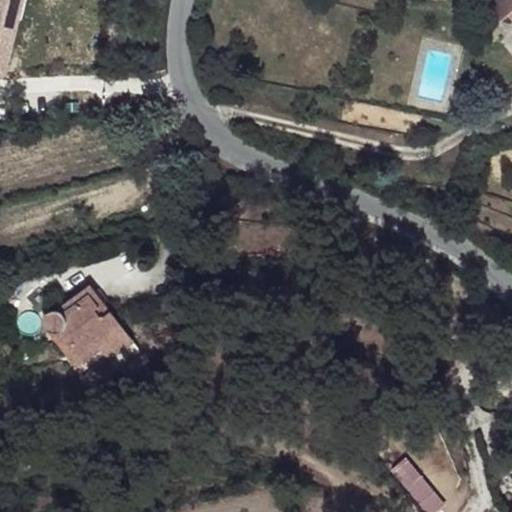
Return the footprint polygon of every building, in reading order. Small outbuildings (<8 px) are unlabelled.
[(0,0),(0,80),(6,82),(21,0),(0,0)] [(510,6),(495,5),(502,13),(510,6)] [(96,292),(92,285),(51,314),(58,314),(64,317),(96,292)] [(134,344),(96,292),(64,317),(65,319),(67,327),(64,333),(61,336),(81,365),(99,351),(108,363),(134,344)] [(58,314),(51,314),(49,316),(47,317),(45,321),(45,325),(44,329),(46,332),(50,335),(61,336),(64,333),(67,327),(65,319),(64,317),(58,314)] [(81,365),(61,336),(50,335),(83,381),(108,363),(99,351),(81,365)]
